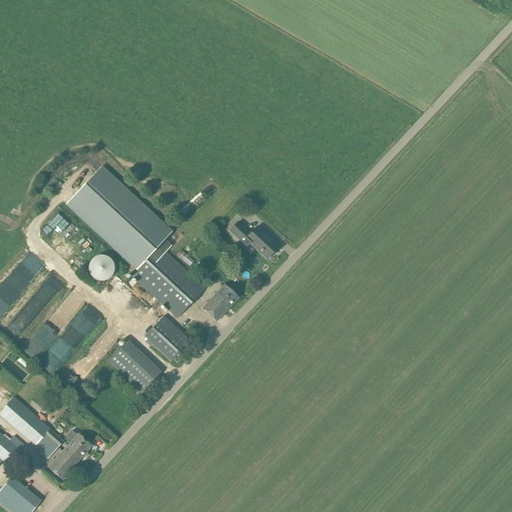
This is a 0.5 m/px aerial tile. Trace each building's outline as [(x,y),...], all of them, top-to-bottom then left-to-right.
[(177,319),(205,289),(158,246),(171,231),(100,166),(65,204),(110,245),(104,252),(177,319)] [(279,245),(258,225),(251,233),(239,221),(230,230),(247,245),(250,242),(268,258),(279,245)] [(107,280),(110,278),(113,273),(114,271),(114,268),(114,265),(112,261),(109,258),(106,256),(101,256),(98,256),(95,257),(91,260),(89,263),(88,267),(88,270),(89,272),(91,276),(94,279),(97,280),(100,281),(104,281),(107,280)] [(120,285),(114,292),(129,304),(127,307),(136,313),(143,304),(122,288),(122,287),(120,285)] [(217,321),(239,298),(225,285),(203,309),(217,321)] [(164,316),(145,337),(171,362),(190,340),(164,316)] [(64,356),(69,353),(66,349),(69,347),(64,337),(57,341),(64,356)] [(142,392),(161,372),(128,342),(109,362),(142,392)] [(49,429),(50,428),(42,422),(38,418),(14,396),(0,411),(0,416),(41,452),(40,453),(47,460),(58,447),(64,441),(49,429)] [(0,462),(2,461),(10,468),(27,448),(13,436),(9,440),(0,432),(0,462)] [(78,434),(63,451),(63,452),(77,463),(82,457),(84,459),(88,454),(86,453),(92,446),(78,434)] [(63,451),(48,468),(49,468),(62,479),(77,463),(63,452),(63,451)] [(0,502),(11,511),(32,511),(41,501),(11,476),(0,489),(0,502)]
